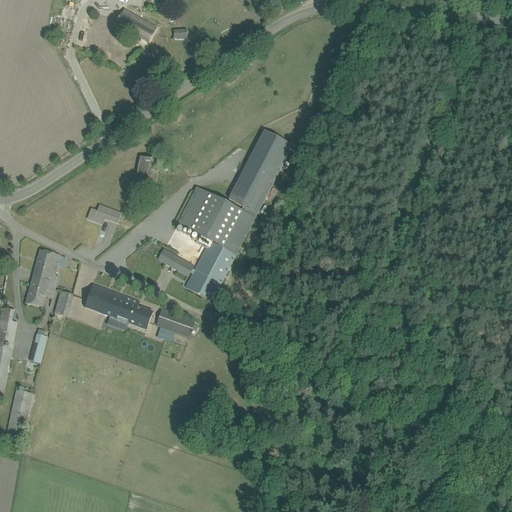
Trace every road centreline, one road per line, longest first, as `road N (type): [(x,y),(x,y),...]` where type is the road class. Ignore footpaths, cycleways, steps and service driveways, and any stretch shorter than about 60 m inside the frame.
road 1 (unclassified): [(511,19),(331,5),(305,10),(106,144),(0,203)]
road 2 (unknown): [(11,198),(47,229),(213,322)]
